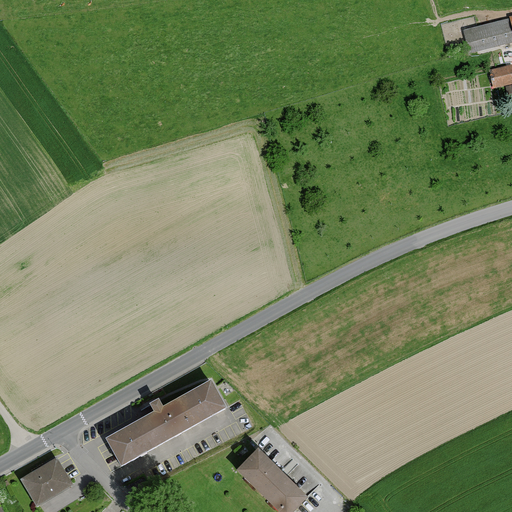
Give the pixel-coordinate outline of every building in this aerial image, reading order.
[(511,20),(463,31),(469,57),(511,47),(511,20)] [(511,70),(489,75),(493,93),(511,89),(511,70)] [(154,411),(106,438),(122,465),(225,407),(210,380),(163,406),(159,398),(150,403),(154,411)] [(293,511),(308,497),(259,450),(238,472),(279,511),(293,511)] [(70,487),(55,460),(18,482),(34,508),(70,487)]
